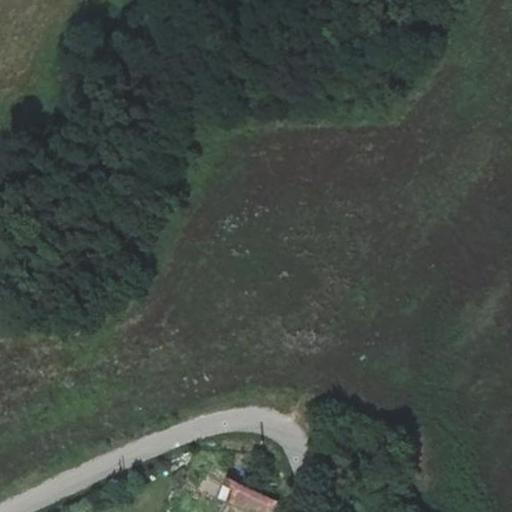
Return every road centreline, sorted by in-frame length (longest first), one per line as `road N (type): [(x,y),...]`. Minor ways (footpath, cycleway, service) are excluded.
road 1 (residential): [(301,511),(298,443),(282,428),(229,420),(14,511)]
road 2 (track): [(0,200),(35,177),(148,0)]
